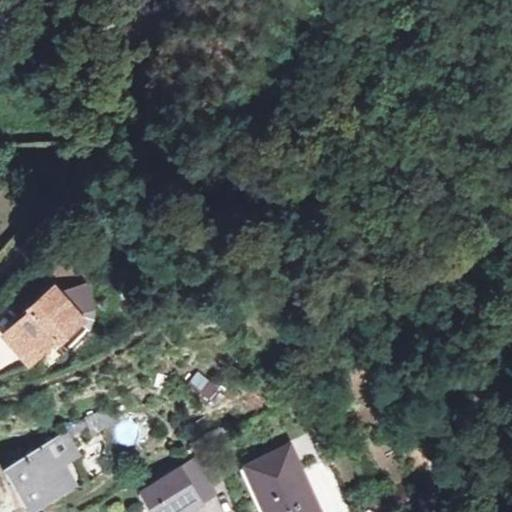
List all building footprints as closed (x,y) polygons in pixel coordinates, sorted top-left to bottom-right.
[(31,307),(5,331),(30,359),(57,336),(60,341),(83,319),(52,284),(29,305),(31,307)] [(200,370),(188,379),(204,398),(215,388),(200,370)] [(301,461),(317,455),(308,435),(293,442),(301,461)] [(33,507),(69,486),(55,460),(60,457),(51,442),(9,466),(33,507)] [(248,465),(268,511),(335,511),(339,511),(326,483),(309,491),(289,446),(248,465)] [(195,493),(201,501),(214,493),(192,459),(143,491),(155,511),(197,511),(193,505),(188,497),(195,493)] [(188,497),(193,505),(201,501),(195,493),(188,497)]
